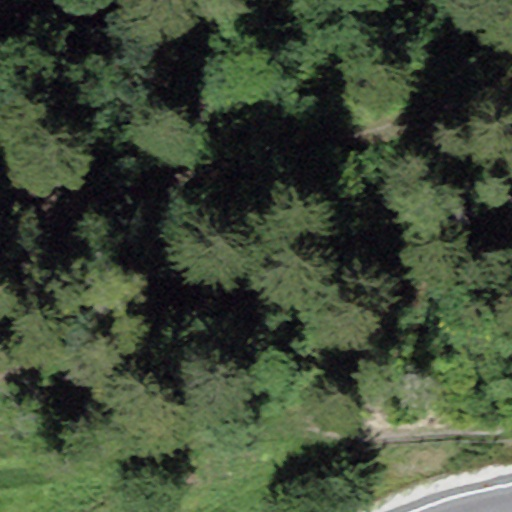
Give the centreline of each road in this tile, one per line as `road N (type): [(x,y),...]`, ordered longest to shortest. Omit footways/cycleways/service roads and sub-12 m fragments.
road 1 (track): [(320,436),(310,407),(286,403),(0,475)]
road 2 (track): [(0,379),(108,331),(307,289)]
road 3 (track): [(0,254),(307,289)]
road 4 (track): [(214,511),(279,474),(320,436)]
